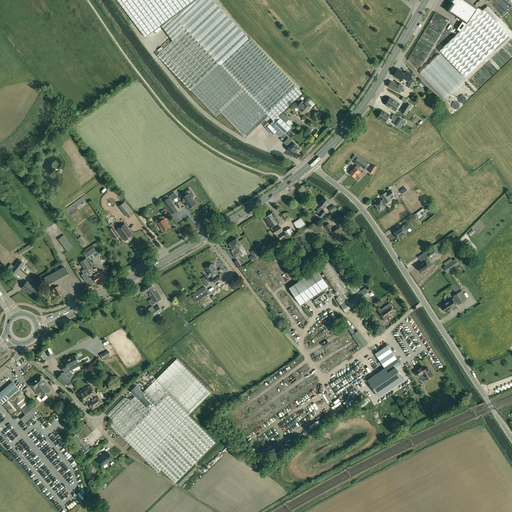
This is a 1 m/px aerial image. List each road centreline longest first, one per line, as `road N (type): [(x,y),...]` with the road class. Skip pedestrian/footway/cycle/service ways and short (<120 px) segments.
road 1 (tertiary): [(511,438),(370,219),(311,163)]
road 2 (primary): [(72,310),(190,246),(311,163)]
road 3 (primary): [(311,163),(349,123),(426,0)]
road 4 (unclassified): [(122,449),(21,353)]
